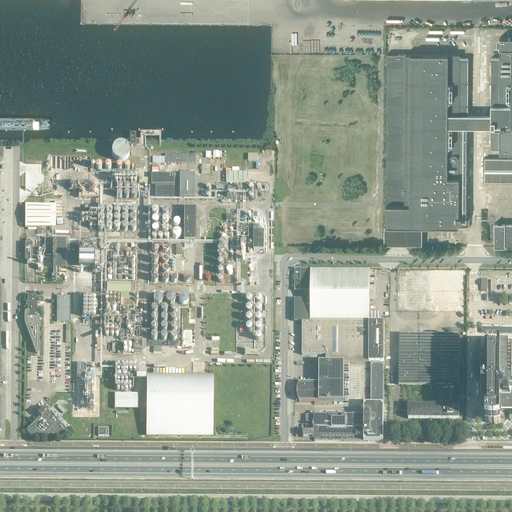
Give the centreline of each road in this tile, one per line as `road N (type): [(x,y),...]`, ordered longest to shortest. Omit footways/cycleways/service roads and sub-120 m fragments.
road 1 (motorway): [(511,463),(0,459)]
road 2 (secondary): [(0,496),(511,499)]
road 3 (motorway): [(0,470),(511,473)]
road 4 (secondary): [(511,487),(0,485)]
road 5 (unclassified): [(283,450),(287,261),(511,260)]
road 6 (unclassified): [(13,449),(18,142)]
road 7 (unclassified): [(13,449),(283,450)]
road 8 (unknown): [(72,287),(73,234),(143,236)]
